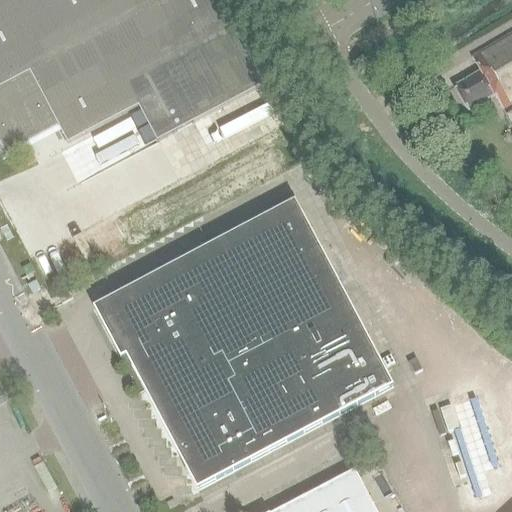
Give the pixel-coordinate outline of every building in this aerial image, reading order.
[(157,143),(264,86),(218,0),(0,0),(0,146),(5,156),(58,127),(67,145),(138,107),(157,143)] [(467,114),(493,98),(502,113),(511,106),(511,34),(470,60),(479,75),(453,91),(467,114)] [(295,204),(99,308),(197,493),(393,389),(295,204)] [(62,306),(72,301),(67,290),(56,295),(62,306)] [(375,511),(355,473),(280,511),(375,511)]
